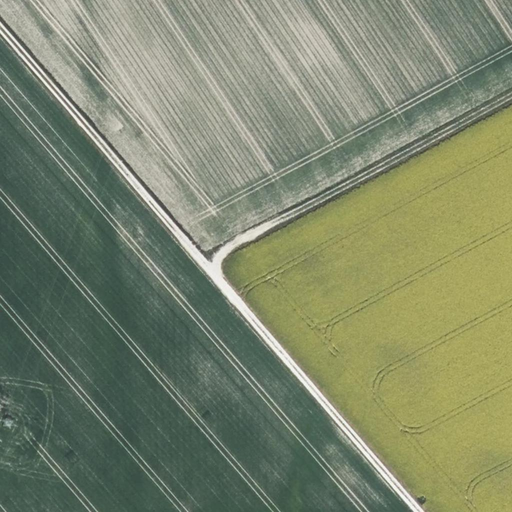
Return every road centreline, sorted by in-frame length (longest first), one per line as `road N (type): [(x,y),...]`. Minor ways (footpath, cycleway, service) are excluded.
road 1 (track): [(511,95),(232,246),(219,280)]
road 2 (track): [(214,274),(0,26)]
road 3 (track): [(214,274),(418,511)]
